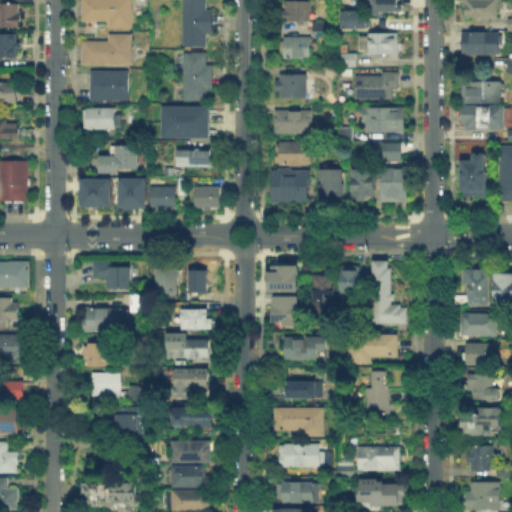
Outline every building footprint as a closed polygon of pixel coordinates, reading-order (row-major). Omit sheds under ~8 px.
[(0,1),(4,1),(4,0),(30,0),(30,1),(18,1),(18,25),(0,25),(0,1)] [(135,21),(135,29),(110,29),(110,21),(85,21),(85,0),(147,0),(147,7),(135,7),(135,21)] [(209,0),(209,10),(216,10),(216,33),(209,33),(209,46),(185,46),(185,0),(209,0)] [(398,0),(398,13),(371,13),(371,0),(398,0)] [(464,19),(464,0),(498,0),(498,19),(464,19)] [(286,2),(312,2),(312,22),(286,22),(286,2)] [(343,11),(361,11),(361,17),(368,17),(368,29),(343,29),(343,11)] [(316,32),(316,23),(330,23),(330,32),(316,32)] [(502,34),(502,55),(466,55),(466,34),(502,34)] [(362,35),(398,35),(398,54),(362,54),(362,35)] [(0,36),(19,36),(19,58),(0,58),(0,36)] [(111,41),(111,36),(135,36),(135,65),(85,65),(85,41),(111,41)] [(313,38),(312,60),(284,59),(284,38),(313,38)] [(209,53),(209,65),(215,65),(215,90),(209,90),(209,100),(187,100),(187,53),(209,53)] [(356,55),(356,67),(343,67),(343,55),(356,55)] [(93,102),(93,71),(132,71),(131,102),(93,102)] [(308,75),(308,98),(279,98),(280,75),(308,75)] [(357,75),(397,75),(397,99),(357,99),(357,75)] [(0,105),(0,82),(20,82),(20,105),(0,105)] [(464,102),(464,87),(504,87),(504,102),(464,102)] [(161,104),(209,104),(209,137),(161,137),(161,104)] [(406,108),(406,134),(366,133),(366,108),(406,108)] [(464,129),(464,108),(505,108),(505,129),(464,129)] [(89,130),(89,109),(120,110),(120,130),(89,130)] [(315,112),(314,134),(277,134),(277,112),(315,112)] [(0,120),(22,120),(22,128),(34,128),(34,139),(0,139),(0,120)] [(339,143),(339,128),(355,129),(355,143),(339,143)] [(276,163),(276,143),(310,143),(310,163),(276,163)] [(403,143),(403,161),(385,161),(385,143),(403,143)] [(140,173),(102,172),(102,156),(118,157),(118,147),(140,147),(140,173)] [(511,202),(501,202),(501,147),(511,147),(511,202)] [(211,150),(211,165),(182,165),(182,150),(211,150)] [(462,190),(463,158),(487,158),(487,190),(462,190)] [(1,201),(1,161),(30,162),(30,201),(1,201)] [(272,202),(272,169),(311,170),(310,202),(272,202)] [(407,171),(407,202),(384,202),(384,170),(407,171)] [(325,171),(343,171),(343,199),(324,199),(325,171)] [(376,171),(375,196),(365,196),(365,201),(357,201),(357,171),(376,171)] [(146,207),(146,177),(118,176),(118,207),(146,207)] [(111,183),(111,204),(85,204),(85,195),(89,195),(89,190),(91,190),(91,181),(111,181),(111,183)] [(152,209),(152,187),(177,187),(176,209),(152,209)] [(198,188),(220,188),(220,211),(198,211),(198,188)] [(113,261),(113,267),(134,267),(133,288),(107,287),(107,278),(94,278),(95,261),(113,261)] [(395,261),(394,305),(408,305),(408,322),(374,322),(374,261),(395,261)] [(0,262),(32,263),(31,273),(31,289),(0,289),(0,262)] [(296,291),(297,264),(268,263),(267,290),(296,291)] [(341,295),(341,266),(364,266),(363,295),(341,295)] [(191,293),(191,268),(209,268),(209,294),(191,293)] [(156,295),(156,269),(178,269),(178,295),(156,295)] [(465,305),(466,270),(490,271),(490,305),(465,305)] [(511,306),(497,306),(497,273),(511,273),(511,306)] [(280,309),(280,276),(302,276),(302,309),(280,309)] [(316,276),(336,276),(336,313),(315,312),(316,276)] [(132,294),(153,294),(153,312),(132,312),(132,294)] [(281,325),(297,325),(296,294),(271,295),(271,320),(281,320),(281,325)] [(0,297),(15,297),(15,303),(20,303),(20,320),(0,320),(0,297)] [(87,331),(87,308),(128,308),(128,331),(87,331)] [(211,311),(211,329),(184,329),(184,311),(211,311)] [(459,335),(459,314),(500,314),(500,335),(459,335)] [(350,356),(350,334),(401,334),(401,356),(350,356)] [(0,361),(0,337),(36,337),(36,361),(0,361)] [(287,357),(287,338),(322,338),(322,358),(287,357)] [(210,340),(210,358),(180,358),(180,340),(210,340)] [(465,362),(466,344),(500,345),(500,362),(465,362)] [(87,366),(87,345),(112,345),(112,367),(87,366)] [(176,389),(176,368),(210,368),(210,389),(176,389)] [(387,371),(387,385),(392,385),(392,414),(369,414),(369,385),(371,385),(372,371),(387,371)] [(92,394),(92,374),(121,374),(121,394),(92,394)] [(472,400),(472,375),(496,375),(496,400),(472,400)] [(0,380),(7,380),(7,382),(25,382),(25,399),(0,399),(0,380)] [(290,383),(325,384),(325,398),(290,398),(290,383)] [(130,402),(130,387),(140,387),(140,402),(130,402)] [(23,426),(23,434),(0,434),(0,407),(23,407),(23,426)] [(504,434),(462,433),(462,418),(476,418),(476,407),(504,407),(504,434)] [(117,434),(117,408),(146,408),(145,434),(117,434)] [(327,430),(327,435),(302,435),(302,429),(276,429),(276,408),(327,408),(327,430)] [(212,410),(212,425),(177,425),(177,410),(212,410)] [(173,463),(173,442),(213,442),(213,463),(173,463)] [(0,443),(9,443),(9,451),(21,451),(21,473),(0,473),(0,443)] [(282,467),(283,445),(322,445),(322,467),(282,467)] [(356,445),(397,445),(397,469),(356,468),(356,445)] [(494,446),(494,471),(471,471),(471,464),(466,464),(467,452),(471,452),(471,446),(494,446)] [(352,475),(352,463),(336,464),(336,475),(352,475)] [(173,485),(173,467),(209,468),(209,485),(173,485)] [(511,478),(499,478),(499,469),(511,469),(511,478)] [(0,476),(7,476),(7,486),(19,486),(19,500),(17,500),(17,508),(0,508),(0,476)] [(399,484),(399,504),(371,504),(371,501),(361,501),(361,478),(379,478),(379,481),(385,481),(385,483),(399,483),(399,484)] [(84,506),(84,482),(138,482),(138,506),(84,506)] [(320,482),(320,500),(277,500),(277,507),(275,507),(275,508),(267,508),(267,494),(278,494),(278,482),(320,482)] [(473,510),(467,510),(467,493),(473,493),(473,483),(503,483),(502,510),(473,510)] [(170,511),(171,492),(213,492),(213,511),(170,511)]
